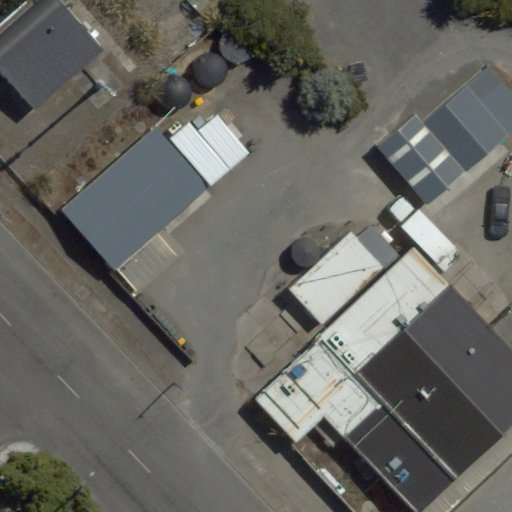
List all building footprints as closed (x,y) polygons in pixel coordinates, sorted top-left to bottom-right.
[(77,0),(35,0),(0,31),(0,61),(41,108),(115,43),(77,0)] [(184,0),(149,31),(174,59),(240,0),(184,0)] [(267,46),(238,19),(212,46),(241,73),(267,46)] [(430,201),(511,127),(511,64),(487,37),(374,138),(430,201)] [(169,232),(259,143),(219,103),(200,121),(185,105),(150,140),(133,124),(53,203),(141,292),(185,248),(169,232)] [(417,501),(511,407),(511,350),(405,243),(250,395),(300,446),(332,415),(417,501)]
